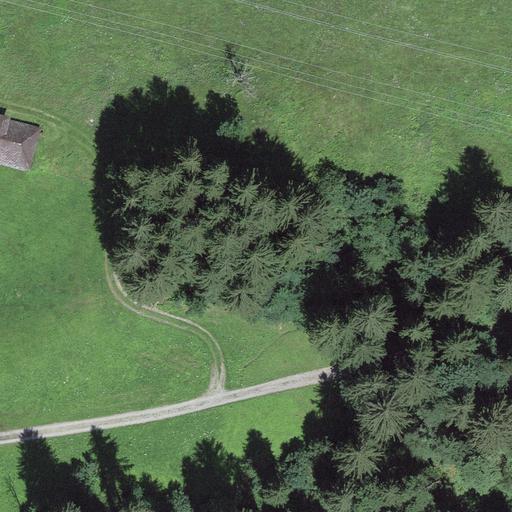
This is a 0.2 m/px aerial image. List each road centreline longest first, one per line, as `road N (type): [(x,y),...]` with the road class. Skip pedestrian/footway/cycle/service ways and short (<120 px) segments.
road 1 (track): [(0,440),(201,407),(511,327)]
road 2 (track): [(201,407),(220,365),(213,345),(112,289),(105,171),(86,138),(53,117),(0,102)]
